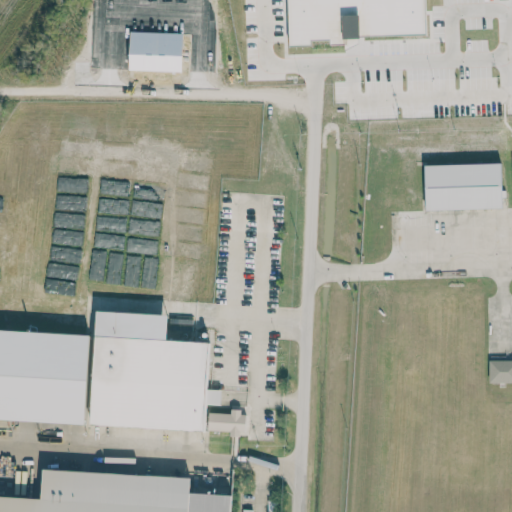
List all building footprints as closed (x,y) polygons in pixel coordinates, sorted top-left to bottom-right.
[(426,36),(425,0),(287,0),(288,46),(311,45),(311,40),(328,40),(328,38),(426,36)] [(500,163),(424,165),(425,210),(501,208),(500,163)] [(91,425),(204,430),(205,404),(220,405),(220,390),(206,389),(208,342),(166,340),(167,314),(96,311),(91,425)] [(0,418),(85,422),(89,334),(0,329),(0,418)] [(488,383),(511,382),(511,360),(488,360),(488,383)] [(208,412),(207,430),(229,431),(229,434),(245,434),(245,411),(230,411),(230,413),(208,412)] [(0,511),(229,511),(231,494),(189,492),(190,476),(42,469),(41,498),(0,496),(0,511)]
